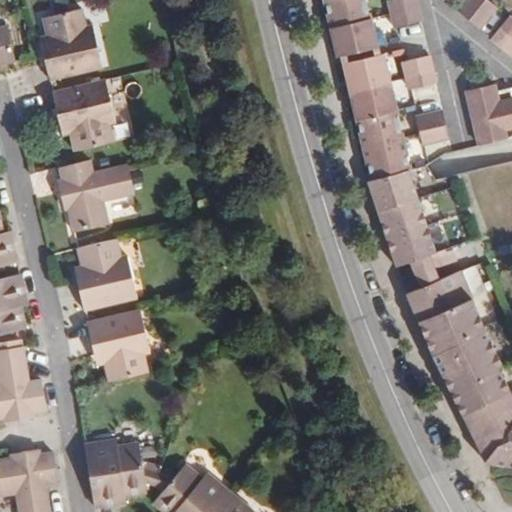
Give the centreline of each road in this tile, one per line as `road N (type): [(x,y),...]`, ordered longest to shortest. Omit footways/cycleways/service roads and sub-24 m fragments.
road 1 (secondary): [(452,511),(358,307),(268,0)]
road 2 (residential): [(0,108),(57,337),(87,511)]
road 3 (unclassified): [(459,138),(427,3)]
